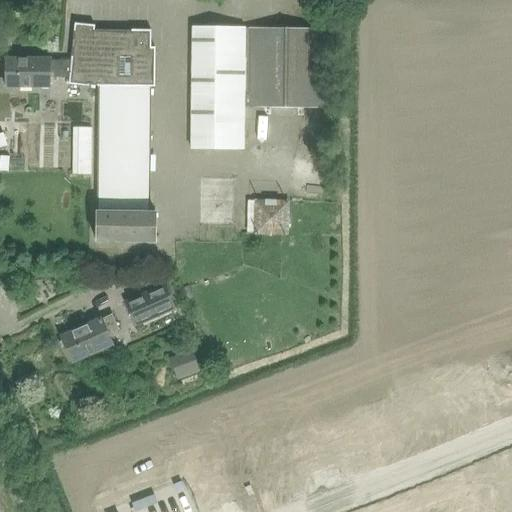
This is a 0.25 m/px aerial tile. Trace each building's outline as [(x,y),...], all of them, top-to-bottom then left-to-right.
[(49,60),(4,60),(4,88),(49,88),(48,78),(68,78),(67,85),(87,87),(88,86),(96,86),(96,87),(98,87),(97,189),(95,189),(95,211),(95,243),(156,244),(156,212),(149,212),(149,189),(150,88),(154,88),(154,49),(150,49),(150,31),(130,30),(130,32),(93,32),(94,27),(74,25),(69,62),(49,62),(49,60)] [(321,108),(321,30),(249,29),(248,95),(243,95),(244,28),(191,28),(190,149),(242,150),(243,108),(321,108)] [(259,122),(262,142),(273,141),(270,121),(259,122)] [(91,180),(93,131),(73,131),(71,179),(91,180)] [(215,186),(212,205),(225,207),(228,187),(215,186)] [(288,237),(288,201),(254,201),(248,201),(246,233),(253,233),(253,236),(288,237)] [(162,286),(123,303),(134,327),(173,310),(162,286)] [(106,335),(117,329),(111,316),(100,321),(99,319),(58,338),(70,364),(111,345),(106,335)] [(280,441),(237,458),(248,488),(293,471),(285,448),(300,442),(288,412),(271,419),(280,441)]
